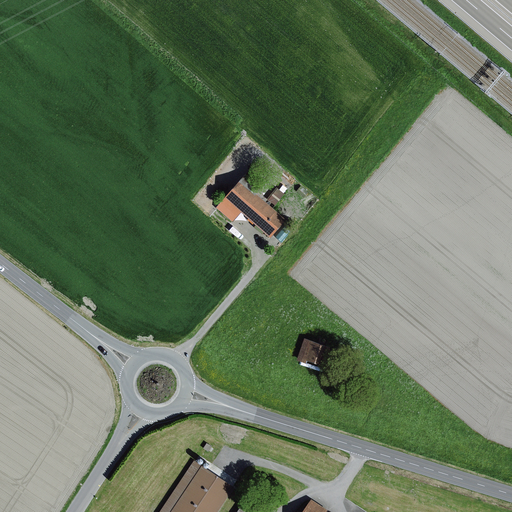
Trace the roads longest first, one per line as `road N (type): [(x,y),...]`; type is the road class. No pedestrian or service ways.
road 1 (primary): [(511,494),(230,406)]
road 2 (primary): [(94,337),(0,262)]
